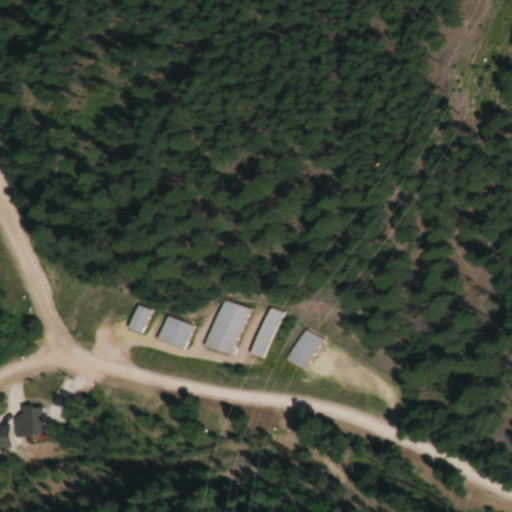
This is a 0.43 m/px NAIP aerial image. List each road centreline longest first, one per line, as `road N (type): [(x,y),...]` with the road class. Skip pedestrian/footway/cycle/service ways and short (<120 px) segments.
road 1 (residential): [(511,497),(364,420),(320,407),(234,400),(95,364),(39,368),(0,389)]
road 2 (residential): [(67,365),(0,199)]
